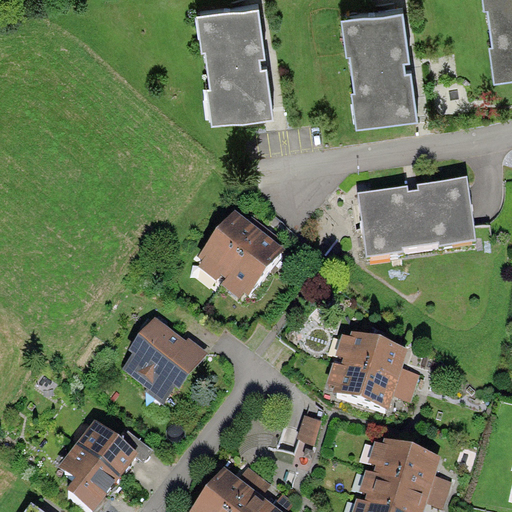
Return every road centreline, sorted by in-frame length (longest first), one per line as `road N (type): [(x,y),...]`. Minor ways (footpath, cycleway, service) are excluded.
road 1 (residential): [(511,130),(316,172),(282,194)]
road 2 (residential): [(257,369),(154,511)]
